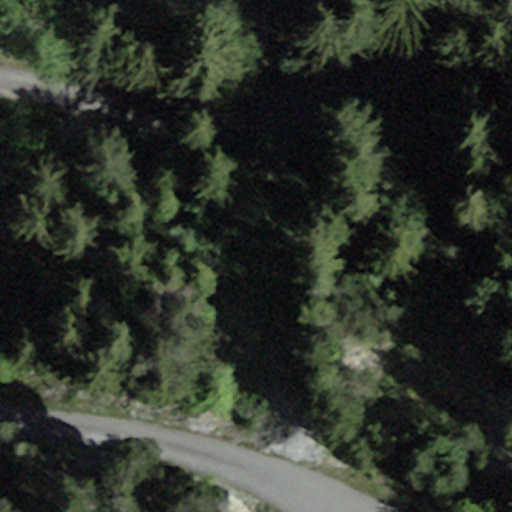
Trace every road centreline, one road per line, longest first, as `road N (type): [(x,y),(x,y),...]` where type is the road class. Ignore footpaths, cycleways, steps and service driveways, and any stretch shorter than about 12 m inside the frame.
road 1 (unclassified): [(511,30),(339,123),(257,141),(213,139),(75,102),(0,93)]
road 2 (track): [(0,431),(168,456),(303,511)]
